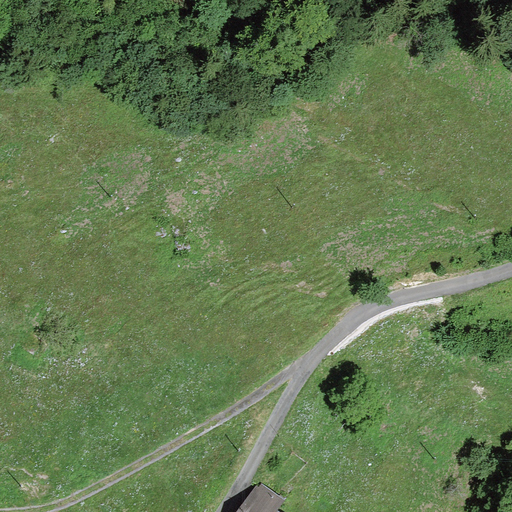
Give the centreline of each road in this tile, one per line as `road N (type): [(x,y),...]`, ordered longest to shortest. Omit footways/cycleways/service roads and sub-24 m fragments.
road 1 (track): [(511,268),(358,312),(308,365),(223,511)]
road 2 (track): [(29,511),(98,486),(308,365)]
